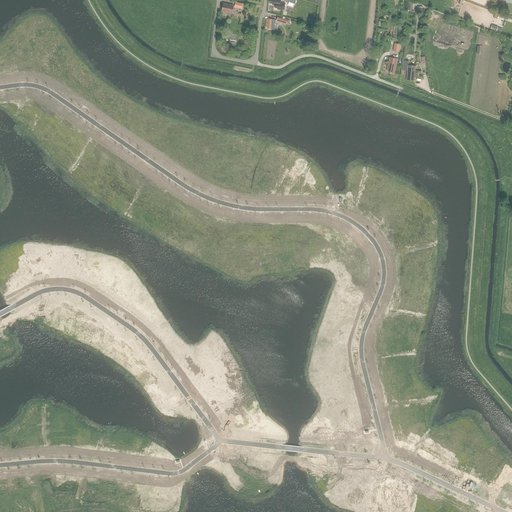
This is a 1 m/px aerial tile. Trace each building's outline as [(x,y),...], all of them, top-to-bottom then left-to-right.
[(269,0),(269,3),(272,4),(272,5),(275,5),(275,8),(277,8),(277,10),(284,10),(285,3),(280,3),(280,0),(269,0)] [(221,11),(232,13),(233,5),(223,3),(221,11)] [(267,29),(274,30),(274,26),(275,20),(266,19),(265,27),(267,27),(267,29)] [(388,71),(388,73),(395,74),(398,59),(390,57),(387,71),(388,71)] [(415,66),(408,65),(407,65),(407,71),(406,80),(414,81),(415,66)]
